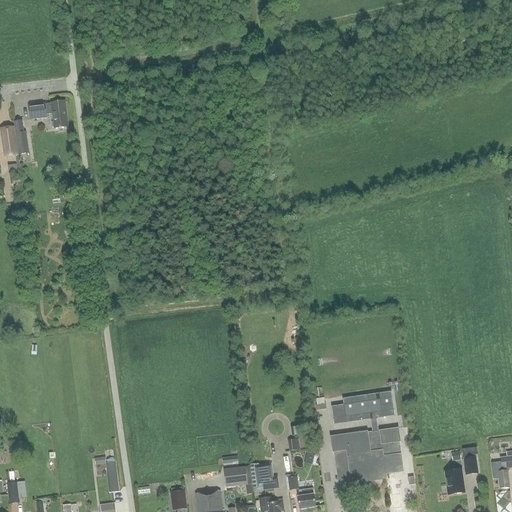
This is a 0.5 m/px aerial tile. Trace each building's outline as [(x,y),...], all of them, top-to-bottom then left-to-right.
[(55,129),(69,127),(65,102),(46,105),(46,104),(29,106),(30,121),(47,118),(47,115),(53,114),(55,129)] [(29,153),(26,132),(24,132),(23,121),(14,122),(19,155),(29,153)] [(19,155),(14,126),(0,128),(4,157),(19,155)] [(17,173),(16,165),(8,166),(9,174),(17,173)] [(372,432),(368,433),(368,432),(330,437),(333,453),(334,453),(338,481),(339,481),(338,480),(350,479),(351,485),(387,480),(386,475),(404,472),(399,443),(401,442),(399,428),(378,431),(377,419),(395,416),(392,392),(343,398),(344,405),(332,406),(334,425),(371,420),(372,432)] [(326,397),(316,397),(318,425),(328,425),(326,397)] [(288,441),(289,452),(300,450),(298,439),(288,441)] [(459,450),(451,452),(453,461),(461,458),(459,450)] [(94,459),(95,466),(106,465),(105,457),(94,459)] [(463,459),(466,476),(479,474),(476,457),(463,459)] [(499,488),(509,487),(507,468),(511,467),(511,457),(501,459),(501,462),(492,463),(493,480),(498,479),(499,488)] [(116,462),(108,463),(109,475),(117,474),(116,462)] [(279,488),(278,478),(278,476),(274,477),(272,464),(254,466),(257,489),(263,488),(264,491),(279,489),(279,488)] [(250,465),(246,468),(224,470),(226,488),(246,485),(253,485),(250,465)] [(465,493),(462,470),(445,472),(448,495),(465,493)] [(116,474),(107,475),(109,492),(117,491),(116,474)] [(289,491),(299,490),(297,476),(288,478),(289,491)] [(10,504),(20,503),(19,499),(27,498),(25,482),(7,484),(10,504)] [(306,509),(316,508),(314,495),(313,489),(299,491),(300,497),(298,497),(300,510),(302,510),(306,510),(306,509)] [(174,492),(176,510),(187,509),(184,491),(174,492)] [(222,511),(220,491),(196,494),(197,511),(222,511)] [(282,511),(284,511),(283,500),(275,501),(276,503),(272,503),(271,498),(260,499),(261,511),(282,511)] [(36,502),(37,511),(43,511),(43,504),(48,503),(47,499),(39,500),(39,502),(36,502)] [(511,511),(511,502),(499,503),(499,511),(511,511)]
